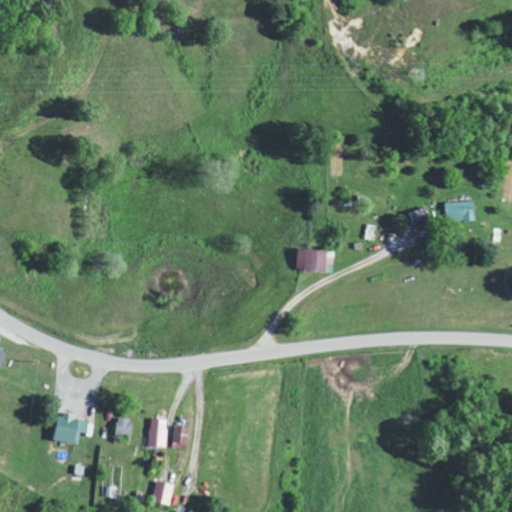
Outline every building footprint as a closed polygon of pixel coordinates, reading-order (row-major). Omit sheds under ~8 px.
[(449,223),(476,222),(476,201),(448,202),(449,223)] [(329,249),(300,248),(299,270),(328,271),(329,249)] [(90,421),(77,419),(78,414),(62,411),(57,440),(80,444),(82,432),(88,433),(90,421)] [(133,418),(118,418),(118,434),(132,435),(133,418)] [(168,418),(151,419),(151,447),(168,447),(168,418)] [(175,443),(190,444),(190,426),(175,426),(175,443)] [(171,505),(176,484),(159,480),(154,501),(171,505)]
